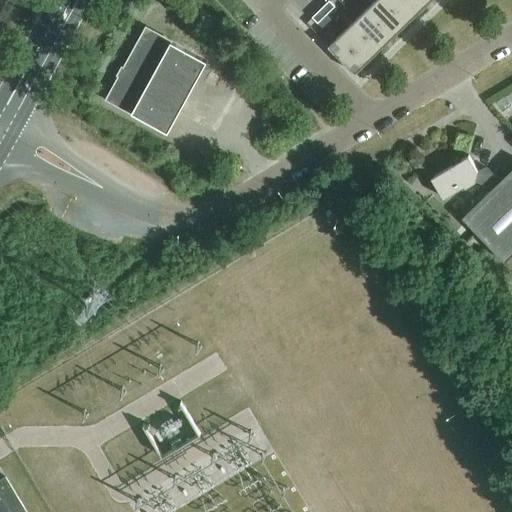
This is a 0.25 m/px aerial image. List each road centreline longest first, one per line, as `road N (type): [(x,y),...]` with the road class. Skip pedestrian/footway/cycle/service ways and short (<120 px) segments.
road 1 (unclassified): [(102,188),(175,220),(208,219),(369,123)]
road 2 (residential): [(369,123),(267,8),(276,0)]
road 3 (unclassified): [(369,123),(511,39)]
road 4 (tertiary): [(19,124),(87,0)]
road 5 (tertiary): [(61,0),(0,112)]
